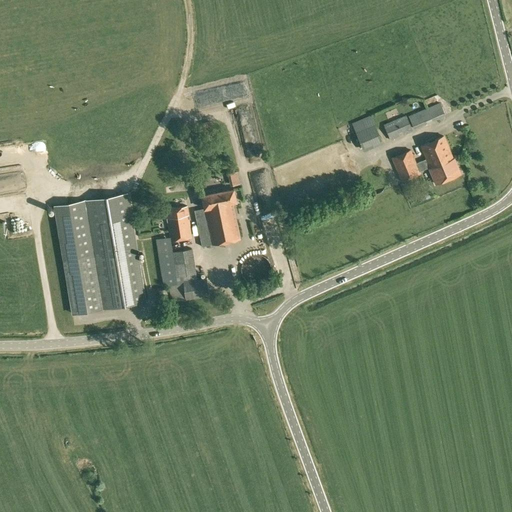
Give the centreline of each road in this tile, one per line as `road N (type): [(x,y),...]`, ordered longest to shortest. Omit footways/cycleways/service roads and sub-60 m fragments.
road 1 (tertiary): [(269,327),(298,298),(511,196)]
road 2 (tertiary): [(0,346),(238,318),(269,327)]
road 3 (tertiary): [(325,511),(276,373),(269,327)]
